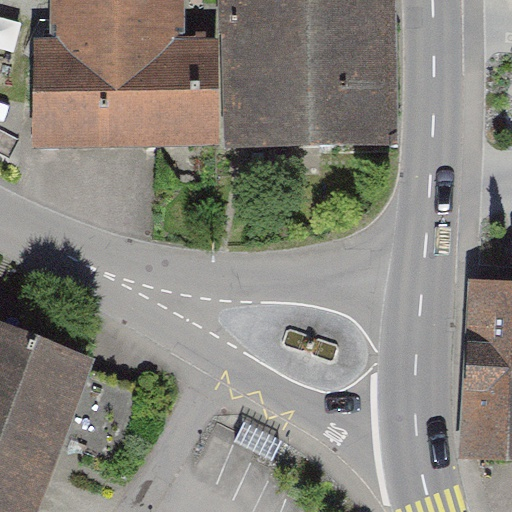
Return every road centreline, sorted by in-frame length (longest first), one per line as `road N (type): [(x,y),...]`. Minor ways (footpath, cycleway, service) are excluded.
road 1 (unclassified): [(127,290),(291,396),(420,453)]
road 2 (unclassified): [(425,275),(186,275),(127,290)]
road 3 (primary): [(425,275),(434,0)]
road 4 (primary): [(420,453),(425,275)]
road 5 (unclassified): [(127,290),(0,214)]
